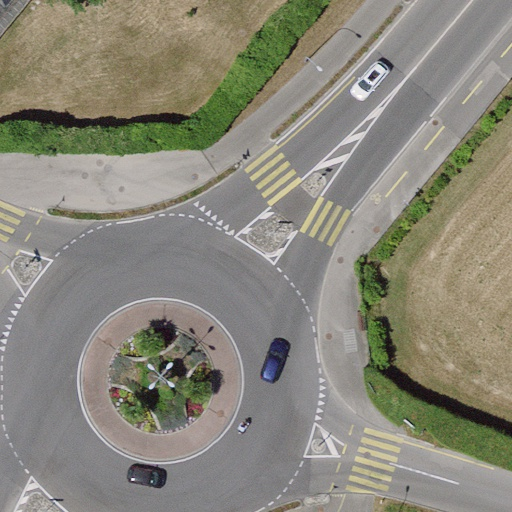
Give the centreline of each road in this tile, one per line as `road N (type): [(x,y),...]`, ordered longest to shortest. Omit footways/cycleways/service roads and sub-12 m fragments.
road 1 (primary): [(234,284),(472,0)]
road 2 (residential): [(265,428),(511,505)]
road 3 (primary): [(77,468),(143,497),(197,491),(251,455),(265,428)]
road 4 (primary): [(234,284),(199,264),(137,257),(88,277),(62,300)]
road 5 (primary): [(62,300),(44,330),(35,373),(44,424),(77,468)]
road 6 (primary): [(265,428),(277,383),(271,338),(234,284)]
